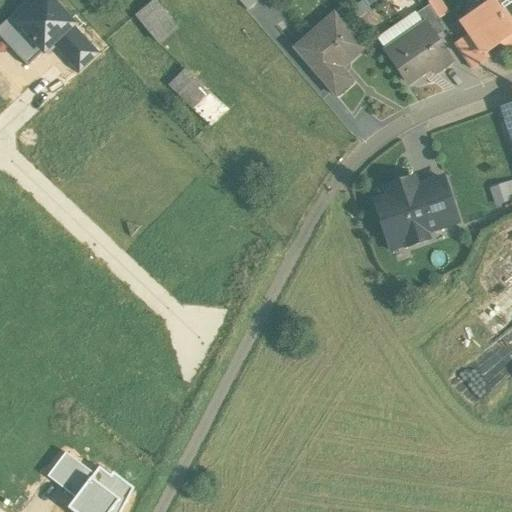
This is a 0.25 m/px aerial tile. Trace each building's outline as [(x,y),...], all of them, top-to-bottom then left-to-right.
[(49,0),(28,0),(0,26),(0,61),(5,66),(16,55),(28,67),(51,45),(73,25),(49,0)] [(156,0),(154,0),(136,15),(160,44),(179,28),(156,0)] [(253,0),(237,0),(247,11),(256,3),(253,0)] [(511,0),(484,0),(488,5),(460,24),(469,37),(483,57),(484,56),(501,44),(511,36),(511,0)] [(369,1),(356,9),(379,42),(392,32),(369,1)] [(444,15),(436,2),(429,7),(438,19),(444,15)] [(443,33),(426,9),(423,11),(417,16),(424,27),(426,26),(435,39),(443,33)] [(339,21),(323,35),(320,31),(314,37),(310,33),(293,48),(334,95),(352,80),(338,64),(344,59),(347,62),(363,48),(339,21)] [(73,25),(51,45),(78,74),(100,54),(73,25)] [(435,39),(426,26),(424,27),(387,53),(409,84),(432,68),(436,74),(452,63),(435,39)] [(511,36),(501,44),(511,49),(511,36)] [(483,57),(469,37),(454,47),(470,71),(486,60),(484,56),(483,57)] [(186,70),(171,85),(212,125),(228,109),(186,70)] [(511,105),(500,110),(511,146),(511,105)] [(414,178),(384,188),(388,198),(374,202),(388,244),(405,238),(408,246),(428,239),(425,231),(456,220),(442,179),(417,187),(414,178)] [(493,202),(511,198),(511,181),(490,185),(493,202)] [(75,499),(94,475),(66,453),(47,477),(75,499)] [(122,511),(128,502),(105,485),(111,476),(99,468),(94,475),(75,499),(67,509),(71,511),(122,511)]
